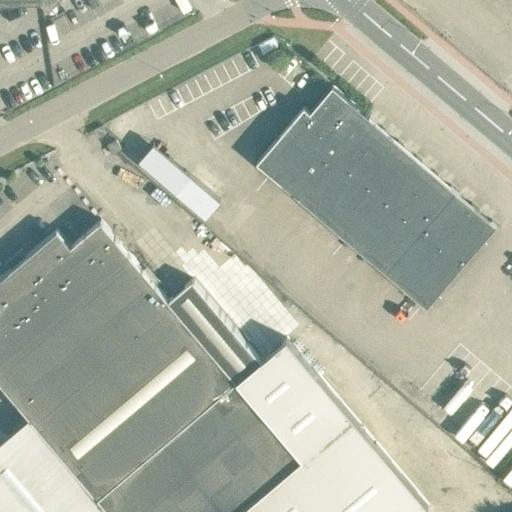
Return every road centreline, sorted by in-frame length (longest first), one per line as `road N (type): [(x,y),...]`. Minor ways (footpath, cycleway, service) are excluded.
road 1 (unclassified): [(291,0),(0,150)]
road 2 (unclassified): [(511,143),(348,0)]
